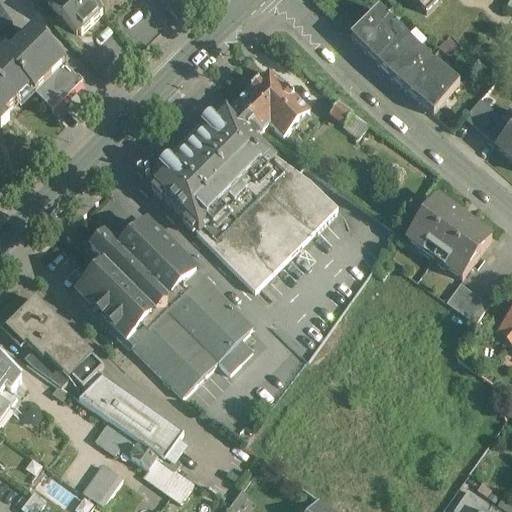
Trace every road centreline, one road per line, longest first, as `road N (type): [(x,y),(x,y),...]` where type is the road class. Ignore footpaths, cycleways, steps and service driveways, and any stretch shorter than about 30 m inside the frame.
road 1 (secondary): [(253,0),(0,235)]
road 2 (residential): [(511,215),(286,0)]
